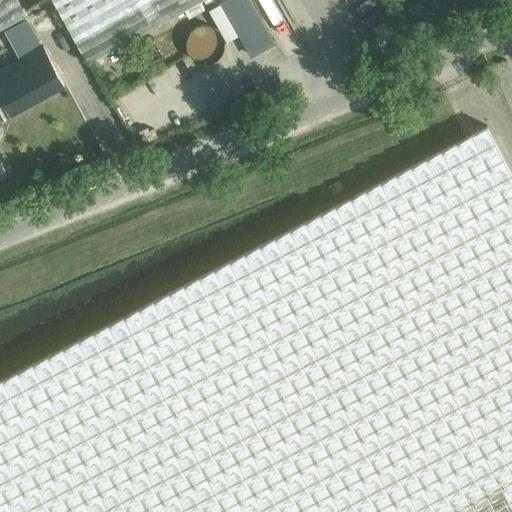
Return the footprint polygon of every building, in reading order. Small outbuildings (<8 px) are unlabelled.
[(0,0),(0,31),(28,16),(18,0),(0,0)] [(201,0),(53,0),(88,63),(201,0)] [(251,54),(272,43),(248,0),(227,0),(223,3),(251,54)] [(65,84),(43,44),(0,67),(0,93),(11,114),(65,84)] [(0,511),(511,511),(511,171),(488,125),(125,314),(0,379),(0,511)]
